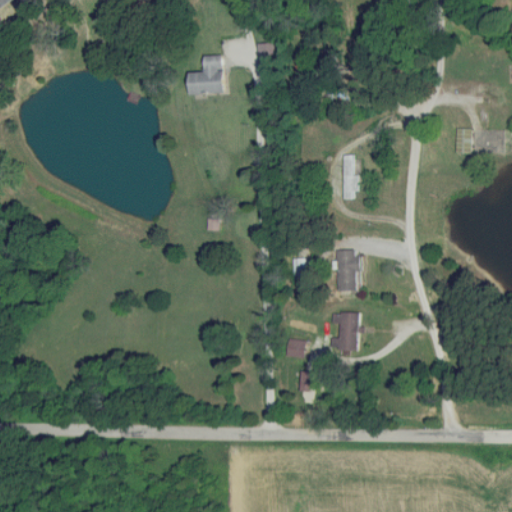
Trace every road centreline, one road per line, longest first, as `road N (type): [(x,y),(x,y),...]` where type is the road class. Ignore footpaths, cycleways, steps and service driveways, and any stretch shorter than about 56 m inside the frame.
road 1 (residential): [(511,436),(0,428)]
road 2 (residential): [(451,436),(412,237),(417,135),(437,89),(443,0)]
road 3 (residential): [(269,432),(258,91),(238,0)]
